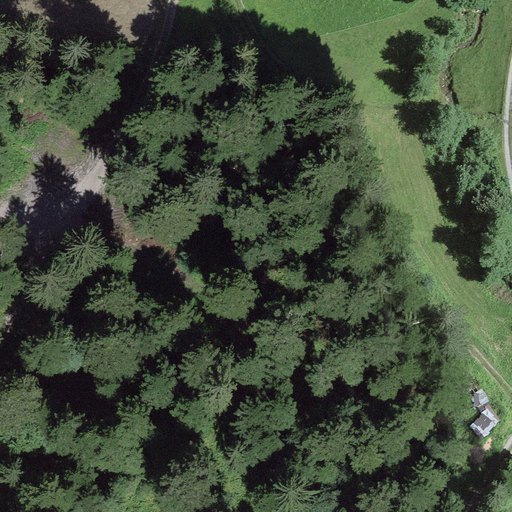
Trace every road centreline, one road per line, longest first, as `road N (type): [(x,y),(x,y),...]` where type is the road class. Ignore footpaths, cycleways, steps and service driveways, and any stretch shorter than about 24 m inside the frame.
road 1 (track): [(511,402),(440,305),(353,128),(260,40),(240,0)]
road 2 (track): [(172,0),(158,63),(76,199),(0,209)]
road 3 (track): [(76,199),(0,337)]
